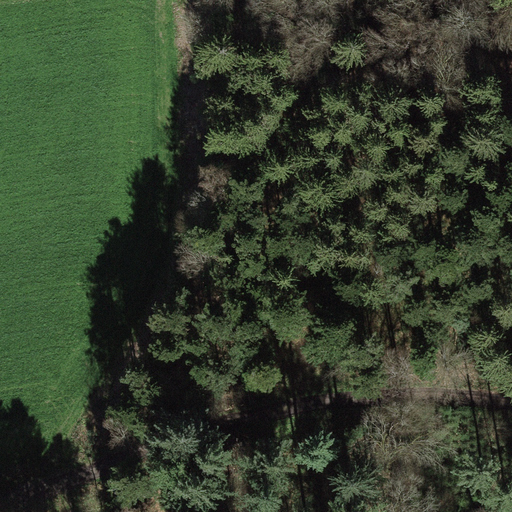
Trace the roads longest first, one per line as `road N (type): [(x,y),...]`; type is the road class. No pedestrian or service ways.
road 1 (track): [(0,492),(221,444),(368,384),(511,400)]
road 2 (track): [(173,0),(173,177),(161,254),(60,441),(55,480)]
